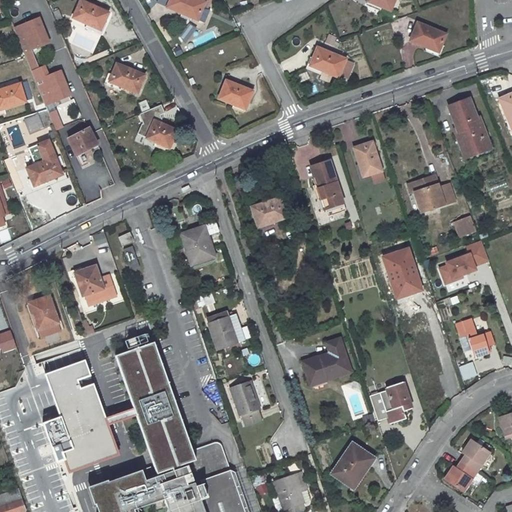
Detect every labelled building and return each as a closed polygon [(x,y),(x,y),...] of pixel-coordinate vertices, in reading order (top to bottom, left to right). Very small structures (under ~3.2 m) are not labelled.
[(197,19),(203,21),(208,9),(203,7),(205,2),(199,0),(158,0),(157,3),(197,21),(197,19)] [(368,0),(368,1),(390,11),(394,0),(368,0)] [(81,1),(73,18),(101,31),(109,13),(81,1)] [(59,10),(53,12),(58,21),(63,19),(59,10)] [(13,27),(24,53),(49,42),(39,17),(13,27)] [(189,23),(179,37),(185,45),(197,29),(189,23)] [(446,35),(418,23),(410,41),(438,53),(446,35)] [(202,44),(216,37),(212,30),(198,37),(202,44)] [(325,43),(332,45),(335,38),(328,35),(325,43)] [(310,66),(338,77),(339,74),(348,78),(354,63),(345,60),(317,48),(310,66)] [(414,50),(404,49),(402,62),(413,63),(414,50)] [(145,75),(117,64),(109,82),(137,93),(145,75)] [(67,85),(62,72),(36,82),(45,105),(71,95),(67,85)] [(219,99),(245,109),(252,92),(226,81),(219,99)] [(31,99),(26,82),(0,90),(0,109),(26,102),(25,100),(31,99)] [(511,94),(500,99),(511,129),(511,94)] [(469,99),(449,107),(461,138),(458,140),(463,154),(472,151),(474,155),(486,151),(481,136),(486,135),(479,118),(476,119),(469,99)] [(140,104),(143,113),(150,110),(146,101),(140,104)] [(47,110),(25,120),(31,133),(53,124),(49,114),(47,110)] [(53,124),(56,132),(63,129),(55,111),(49,114),(53,124)] [(148,139),(169,149),(177,131),(151,120),(142,124),(137,135),(135,140),(145,145),(148,139)] [(91,129),(69,139),(76,155),(98,146),(91,129)] [(481,136),(486,151),(491,149),(486,135),(481,136)] [(44,161),(27,169),(34,186),(63,175),(48,141),(28,149),(35,164),(43,160),(44,161)] [(372,142),(354,148),(363,177),(382,172),(372,142)] [(314,187),(322,212),(326,210),(328,217),(347,211),(330,161),(312,167),(318,186),(314,187)] [(455,202),(449,184),(438,188),(434,176),(412,183),(415,193),(422,212),(455,202)] [(287,217),(280,198),(252,208),(258,227),(287,217)] [(475,232),(469,218),(458,223),(463,237),(475,232)] [(182,237),(193,270),(217,262),(208,238),(220,234),(216,223),(204,227),(205,229),(182,237)] [(463,237),(458,223),(453,225),(459,239),(463,237)] [(133,240),(130,232),(118,237),(122,246),(133,240)] [(381,249),(383,255),(403,249),(401,242),(381,249)] [(471,257),(438,267),(447,291),(493,275),(480,243),(468,247),(471,257)] [(133,250),(125,253),(130,267),(138,264),(133,250)] [(384,257),(395,294),(420,286),(408,250),(384,257)] [(100,280),(95,266),(74,273),(83,296),(85,295),(89,306),(116,297),(112,286),(103,289),(100,280)] [(109,277),(100,280),(103,289),(112,286),(109,277)] [(59,323),(50,296),(28,304),(37,330),(59,323)] [(208,324),(217,350),(237,343),(233,332),(241,329),(236,314),(228,317),(227,314),(207,321),(208,324)] [(490,353),(488,347),(496,344),(491,332),(478,336),(472,319),(455,325),(459,338),(467,335),(474,358),(490,353)] [(233,332),(237,343),(245,340),(241,329),(233,332)] [(125,341),(129,351),(148,345),(145,334),(125,341)] [(326,343),(330,353),(302,362),(311,386),(328,381),(327,378),(351,371),(340,339),(326,343)] [(114,356),(147,450),(186,437),(153,343),(148,345),(129,351),(114,356)] [(510,365),(511,357),(503,356),(502,363),(510,365)] [(17,394),(0,401),(0,420),(34,511),(81,511),(32,357),(17,394)] [(81,362),(42,376),(46,385),(77,470),(86,467),(115,456),(85,371),(81,362)] [(104,378),(116,374),(112,362),(100,366),(104,378)] [(472,362),(458,366),(462,380),(477,376),(472,362)] [(259,410),(250,381),(230,388),(239,416),(241,416),(244,425),(262,419),(258,410),(259,410)] [(406,420),(404,412),(412,410),(403,383),(386,388),(387,391),(369,397),(377,422),(387,418),(390,425),(406,420)] [(511,415),(500,419),(506,437),(511,435),(511,415)] [(186,437),(147,450),(149,456),(152,464),(191,451),(188,444),(186,437)] [(462,454),(465,456),(461,463),(477,474),(490,454),(471,441),(462,454)] [(148,479),(144,468),(101,484),(93,500),(97,511),(245,511),(231,470),(230,470),(222,447),(221,445),(220,444),(219,443),(218,443),(217,442),(215,442),(214,443),(199,448),(191,451),(152,464),(155,474),(166,470),(167,472),(148,479)] [(352,488),(360,475),(362,475),(374,458),(352,444),(331,474),(352,488)] [(463,493),(477,474),(461,463),(456,469),(453,468),(444,481),(463,493)] [(231,470),(245,511),(249,511),(234,469),(231,470)] [(303,503),(299,488),(305,485),(301,473),(274,482),(284,509),(303,503)] [(0,508),(23,501),(19,489),(0,495),(0,508)] [(0,508),(0,511),(22,511),(27,511),(23,501),(0,508)] [(432,511),(433,511),(438,506),(429,501),(425,506),(432,511)]
